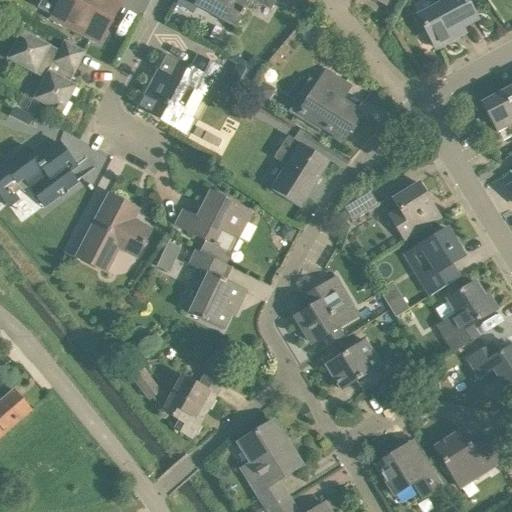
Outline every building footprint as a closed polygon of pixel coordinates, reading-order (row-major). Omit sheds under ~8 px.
[(98,44),(121,0),(61,0),(51,19),(98,44)] [(179,0),(176,5),(193,14),(196,9),(202,12),(203,10),(236,28),(251,0),(270,10),(275,0),(179,0)] [(435,48),(464,33),(461,28),(476,20),(465,0),(435,0),(438,5),(418,16),(435,48)] [(326,33),(312,21),(300,34),(308,41),(318,41),(326,33)] [(44,79),(33,99),(62,114),(77,86),(67,81),(72,73),(74,74),(86,53),(64,41),(58,51),(50,46),(21,31),(6,59),(44,79)] [(137,110),(188,136),(195,121),(183,114),(195,91),(207,97),(222,69),(198,56),(191,69),(167,56),(158,71),(160,72),(150,91),(148,90),(137,110)] [(246,68),(257,75),(264,64),(253,57),(246,68)] [(244,96),(256,74),(242,67),(231,89),(244,96)] [(324,71),(298,112),(342,140),(359,115),(339,102),(349,87),(324,71)] [(511,125),(511,105),(504,91),(480,104),(486,115),(475,121),(489,147),(501,140),(497,133),(511,125)] [(24,112),(14,107),(8,117),(19,122),(24,112)] [(285,165),(269,189),(300,208),(329,163),(287,136),(273,158),(285,165)] [(0,159),(0,196),(8,207),(19,199),(11,188),(25,178),(32,187),(29,189),(42,207),(76,182),(61,162),(69,157),(60,144),(51,151),(45,143),(31,153),(27,148),(4,165),(0,159)] [(404,242),(440,219),(418,184),(393,200),(398,209),(388,216),(404,242)] [(235,241),(250,211),(211,191),(198,218),(183,211),(176,226),(212,245),(229,253),(235,241)] [(379,206),(372,196),(370,193),(343,209),(351,223),(379,206)] [(76,257),(105,272),(118,248),(136,258),(151,229),(133,220),(138,210),(109,195),(76,257)] [(283,240),(290,244),(296,232),(284,226),(281,233),(283,240)] [(459,279),(450,265),(463,257),(446,230),(403,256),(418,282),(427,298),(459,279)] [(168,244),(157,271),(170,276),(181,249),(168,244)] [(236,309),(245,290),(220,278),(226,265),(194,250),(187,264),(207,274),(187,314),(222,330),(233,308),(236,309)] [(305,297),(312,307),(295,317),(312,345),(330,334),(340,328),(341,327),(333,313),(351,302),(337,278),(305,297)] [(475,283),(445,301),(454,315),(435,326),(451,354),(477,338),(470,326),(496,311),(486,295),(483,297),(475,283)] [(400,297),(386,305),(395,320),(409,311),(400,297)] [(340,328),(330,334),(335,343),(345,337),(340,328)] [(366,341),(325,366),(341,391),(357,381),(364,392),(393,375),(384,361),(380,363),(366,341)] [(492,344),(466,360),(477,380),(492,371),(504,391),(511,386),(511,348),(511,347),(498,354),(492,344)] [(405,367),(408,373),(409,376),(419,371),(415,362),(405,367)] [(161,391),(138,365),(128,374),(151,400),(161,391)] [(207,413),(216,396),(181,377),(162,411),(178,420),(174,428),(192,439),(202,422),(195,418),(200,409),(207,413)] [(0,437),(31,412),(14,392),(0,403),(0,402),(0,437)] [(300,467),(272,423),(238,445),(249,462),(238,469),(264,511),(269,511),(288,500),(276,482),(300,467)] [(434,448),(459,488),(500,462),(487,442),(473,450),(461,431),(434,448)] [(375,466),(393,495),(411,484),(421,500),(443,486),(421,450),(415,440),(401,449),(402,450),(375,466)] [(329,511),(325,505),(313,511),(295,511),(288,500),(269,511),(329,511)]
